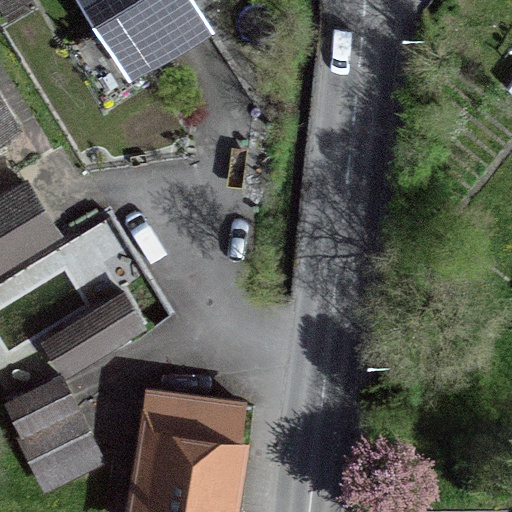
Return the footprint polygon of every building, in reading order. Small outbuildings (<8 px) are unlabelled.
[(138,61),(124,70),(125,72),(139,64),(202,25),(186,0),(80,0),(101,33),(115,24),(138,61)] [(0,135),(11,129),(0,111),(0,135)] [(0,264),(52,233),(23,187),(0,200),(0,264)] [(58,379),(4,405),(18,434),(72,408),(58,379)] [(199,412),(156,405),(137,511),(222,511),(239,407),(201,400),(199,412)] [(88,442),(73,413),(18,440),(42,488),(80,469),(71,450),(88,442)]
